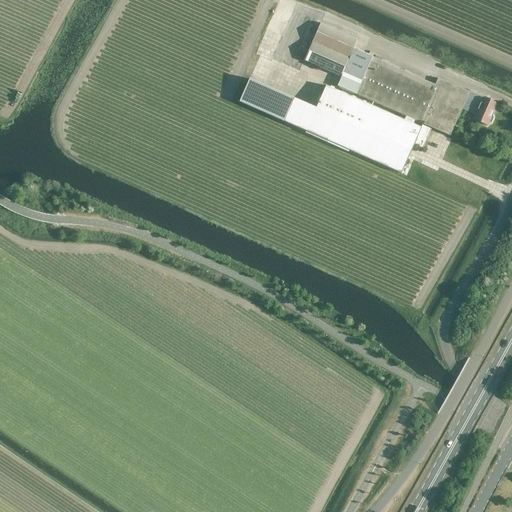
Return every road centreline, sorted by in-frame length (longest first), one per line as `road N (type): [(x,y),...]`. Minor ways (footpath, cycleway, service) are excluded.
road 1 (unclassified): [(374,511),(444,412),(511,287)]
road 2 (unclassified): [(511,414),(452,364),(442,327),(511,200)]
road 3 (track): [(288,0),(511,103)]
road 4 (primary): [(511,337),(414,511)]
